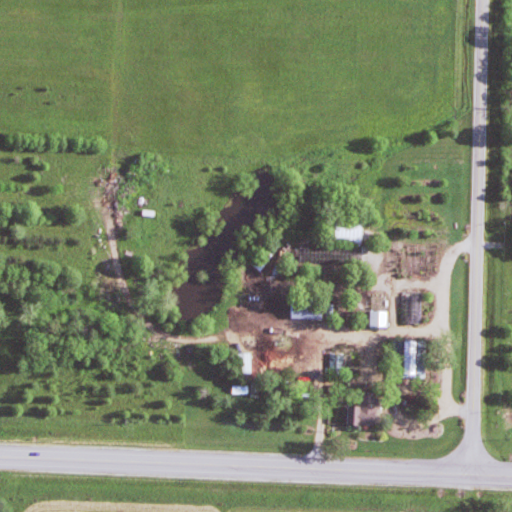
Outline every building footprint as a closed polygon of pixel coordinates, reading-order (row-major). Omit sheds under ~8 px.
[(396,327),(416,327),(416,296),(395,295),(396,327)] [(316,323),(317,296),(287,296),(287,322),(316,323)] [(363,335),(381,335),(381,315),(363,315),(363,335)] [(388,382),(418,382),(418,343),(387,342),(388,382)] [(246,377),(233,378),(229,355),(245,353),(246,377)] [(243,402),(243,397),(243,389),(243,386),(255,386),(255,401),(243,402)] [(243,389),(243,397),(224,397),(224,389),(243,389)] [(340,428),(371,428),(371,395),(340,395),(340,428)]
